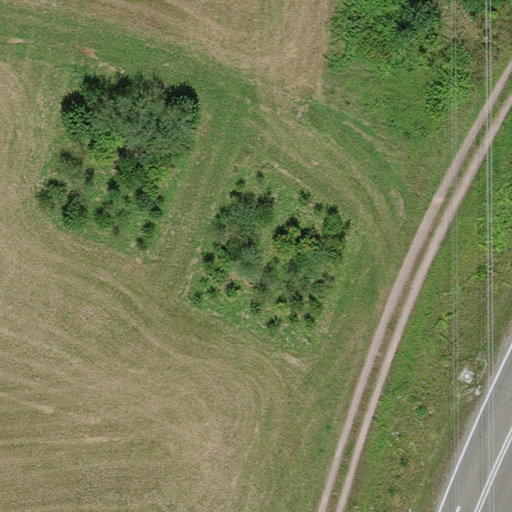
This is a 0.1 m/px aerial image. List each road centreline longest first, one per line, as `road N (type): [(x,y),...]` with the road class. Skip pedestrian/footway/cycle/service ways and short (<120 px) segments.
road 1 (track): [(336,511),(357,429),(436,225),(511,72)]
road 2 (motorway): [(511,400),(462,511)]
